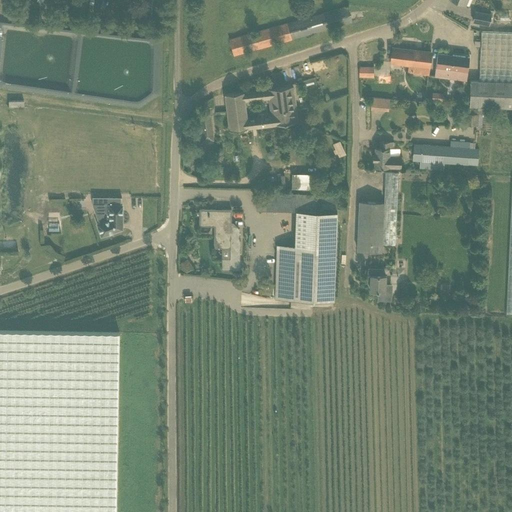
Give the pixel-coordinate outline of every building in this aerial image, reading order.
[(346,6),(229,41),(234,56),(351,22),(346,6)] [(475,12),(473,21),(489,24),(491,15),(475,12)] [(511,33),(482,32),(479,80),(511,81),(511,33)] [(392,47),(390,62),(409,65),(408,72),(428,74),(431,52),(392,47)] [(469,57),(438,53),(435,76),(456,79),(457,70),(467,72),(469,57)] [(328,59),(310,64),(313,72),(330,67),(328,59)] [(373,75),(372,66),(359,67),(359,76),(373,75)] [(511,81),(479,80),(471,80),(470,107),(511,108),(511,81)] [(293,86),(225,94),(229,130),(296,122),(295,108),(293,86)] [(372,96),(370,108),(389,111),(391,98),(372,96)] [(209,140),(213,139),(210,114),(200,116),(202,134),(199,135),(200,144),(209,143),(209,140)] [(465,114),(464,125),(478,125),(479,114),(465,114)] [(375,159),(374,167),(389,167),(389,166),(401,167),(402,156),(394,155),(394,158),(389,158),(389,151),(392,151),(393,141),(380,141),(380,147),(375,147),(375,155),(373,155),(372,159),(375,159)] [(340,150),(338,151),(341,157),(346,155),(339,142),(337,143),(340,150)] [(476,151),(469,151),(469,148),(421,145),(420,160),(475,164),(476,151)] [(297,188),(311,188),(311,173),(298,173),(297,188)] [(256,209),(272,209),(273,193),(257,192),(256,209)] [(277,244),(275,298),(334,300),(337,211),(316,211),(316,194),(297,194),(296,210),(295,245),(277,244)] [(357,250),(367,250),(382,252),(384,202),(359,201),(357,250)] [(110,205),(109,209),(109,219),(97,224),(102,236),(122,228),(122,205),(110,205)] [(233,223),(231,223),(231,209),(199,209),(199,225),(215,226),(214,247),(230,248),(229,258),(222,258),(221,269),(240,270),(240,240),(238,240),(239,229),(233,229),(233,223)] [(391,291),(385,290),(385,275),(380,275),(380,268),(368,268),(368,275),(371,275),(370,291),(378,291),(378,300),(391,300),(391,291)] [(0,511),(116,511),(119,332),(0,330),(0,511)]
